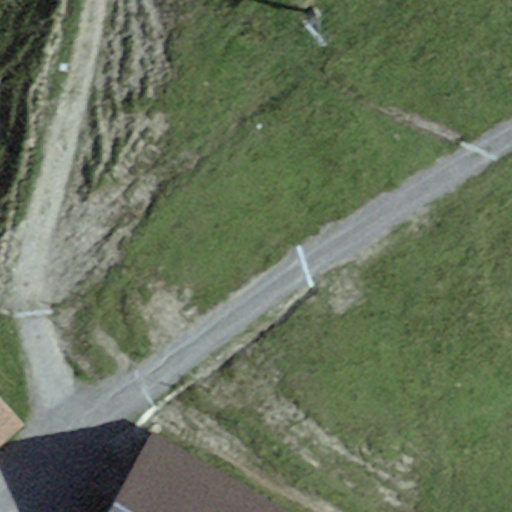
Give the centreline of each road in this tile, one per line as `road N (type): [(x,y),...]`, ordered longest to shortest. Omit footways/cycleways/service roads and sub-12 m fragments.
road 1 (track): [(61,436),(434,181),(511,141)]
road 2 (track): [(61,436),(35,330),(39,252),(94,0)]
